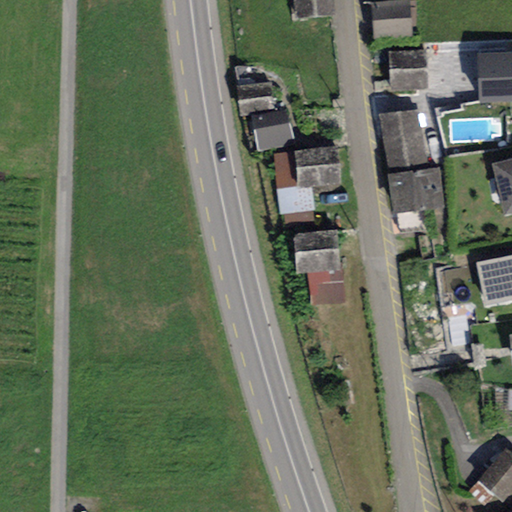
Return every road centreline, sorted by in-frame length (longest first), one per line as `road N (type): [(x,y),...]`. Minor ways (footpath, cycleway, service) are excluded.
road 1 (secondary): [(190,0),(252,324),(309,511)]
road 2 (residential): [(411,511),(341,0)]
road 3 (track): [(54,511),(69,0)]
